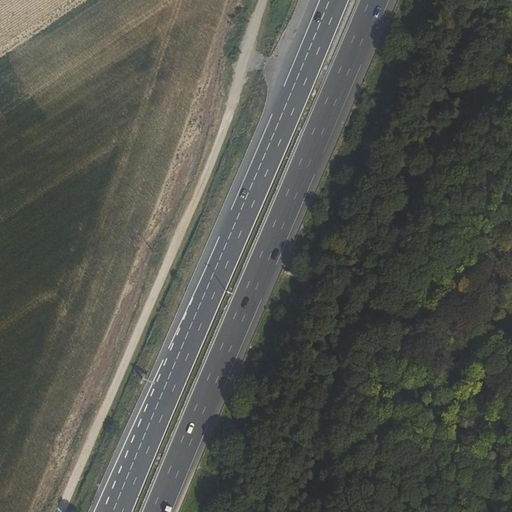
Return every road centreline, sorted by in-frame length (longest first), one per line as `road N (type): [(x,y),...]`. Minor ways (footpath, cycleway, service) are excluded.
road 1 (motorway): [(335,0),(114,511)]
road 2 (motorway): [(156,511),(376,0)]
road 3 (track): [(60,511),(231,109),(263,0)]
